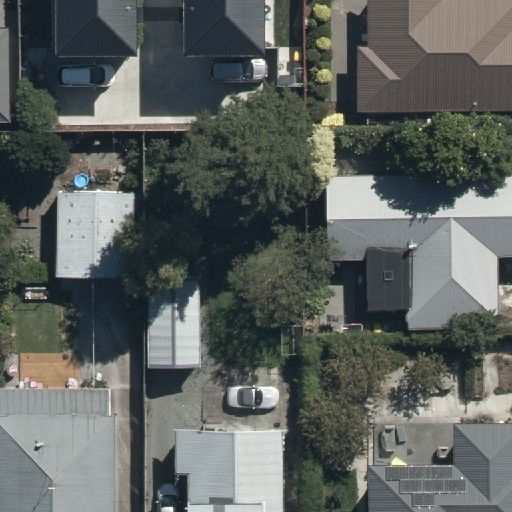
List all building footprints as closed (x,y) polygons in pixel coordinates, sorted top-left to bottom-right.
[(139,53),(139,0),(59,0),(60,54),(139,53)] [(267,52),(266,0),(186,0),(187,52),(267,52)] [(511,0),(368,0),(368,46),(358,46),(358,110),(511,109),(511,0)] [(353,5),(316,4),(314,95),(351,96),(353,5)] [(511,177),(326,178),(327,262),(368,262),(368,314),(407,314),(407,332),(497,332),(497,258),(511,257),(511,177)] [(48,195),(48,282),(115,282),(115,195),(48,195)] [(193,382),(192,291),(133,291),(133,382),(193,382)] [(0,511),(104,511),(104,420),(59,420),(59,397),(0,397),(0,511)] [(511,511),(511,437),(411,438),(411,475),(353,475),(353,485),(337,485),(337,511),(511,511)] [(273,511),(273,444),(168,444),(168,485),(183,485),(183,511),(273,511)]
